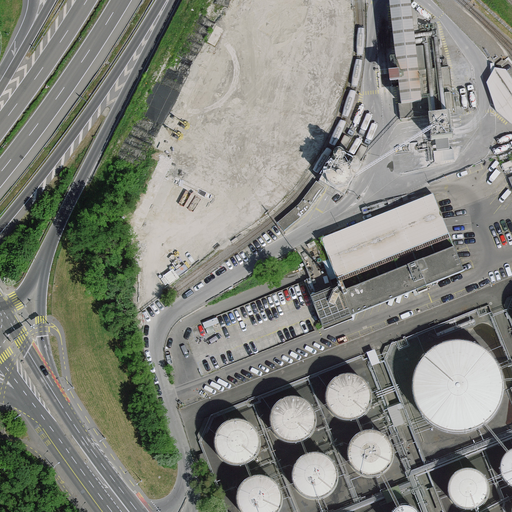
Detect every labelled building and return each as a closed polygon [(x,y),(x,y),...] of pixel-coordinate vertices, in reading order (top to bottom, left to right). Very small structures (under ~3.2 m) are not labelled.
[(418,70),(411,2),(389,5),(401,119),(427,116),(448,113),(454,112),(452,93),(437,94),(435,68),(418,70)] [(511,92),(497,70),(489,84),(500,112),(511,124),(511,92)] [(448,113),(427,116),(430,141),(452,139),(448,113)] [(367,163),(340,150),(325,179),(349,193),(367,163)] [(277,222),(284,230),(305,213),(309,207),(325,187),(316,181),(299,204),(277,222)] [(455,237),(438,195),(325,240),(340,279),(455,237)] [(469,271),(459,249),(353,293),(349,285),(316,299),(327,329),(357,316),(469,271)] [(499,360),(489,351),(478,346),(466,344),(452,345),(440,350),(430,358),(422,368),(418,378),(417,393),(420,405),(426,417),(436,427),(445,432),(456,436),(468,436),(477,434),(492,427),(502,416),(507,407),(510,393),(509,382),(506,371),(499,360)] [(361,379),(354,377),(349,377),(343,379),(337,382),(334,386),(331,392),(329,397),(329,403),(331,410),(334,415),(339,419),(343,421),(349,423),(356,423),(361,421),(366,418),(371,413),(373,408),(375,402),(374,396),(373,391),(370,386),(366,382),(361,379)] [(305,402),(298,400),(293,400),(287,402),(282,405),(278,409),(275,414),(274,420),(274,426),(276,432),(279,438),(283,441),(287,444),(293,445),(300,445),(305,444),(310,441),(315,436),(318,431),(319,425),(319,419),(317,414),(314,408),(310,404),(305,402)] [(249,424),(243,422),(237,423),(232,424),(226,428),(222,432),(219,437),(218,442),(218,449),(220,455),(223,460),(227,464),(231,466),(237,468),(244,468),(249,467),(255,463),(259,459),(262,453),(263,447),(263,441),(262,436),(258,431),(254,427),(249,424)] [(382,434),(376,433),(370,433),(365,434),(359,438),(355,442),(352,447),(351,453),(351,459),(353,465),(356,470),(360,474),(364,476),(370,478),(377,478),(382,477),(388,474),(392,469),(395,463),(396,457),(396,451),(394,446),(391,441),(387,437),(382,434)] [(324,456),(318,454),(313,454),(307,456),(301,459),(297,463),(294,468),(293,474),(293,480),(295,486),(298,492),(302,495),(306,498),(312,500),(319,499),(324,498),(330,495),(334,490),(337,485),(338,479),(338,473),(337,468),(334,463),(329,459),(324,456)] [(483,474),(477,471),(470,469),(464,470),(456,474),(452,479),(450,485),(449,492),(451,498),(454,503),(459,507),(464,510),(471,510),(478,509),(484,505),(488,499),(490,491),(490,484),(487,479),(483,474)] [(269,478),(262,477),(257,477),(251,478),(246,482),(242,486),(239,491),(238,497),(238,503),(240,509),(241,511),(279,511),(282,507),(283,502),(283,496),(281,490),(278,485),(274,481),(269,478)]
